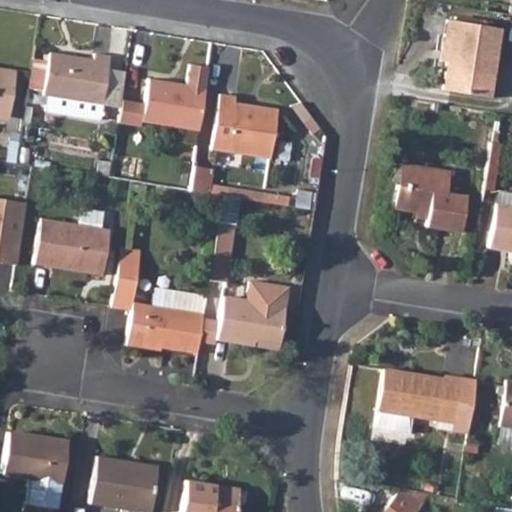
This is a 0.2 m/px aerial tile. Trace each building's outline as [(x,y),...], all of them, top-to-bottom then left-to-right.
[(444,22),(442,39),(448,40),(445,64),(441,93),(490,100),(501,30),(444,22)] [(439,63),(445,64),(448,40),(442,39),(439,63)] [(101,57),(100,63),(55,57),(49,99),(77,104),(76,116),(108,121),(118,60),(101,57)] [(147,131),(148,127),(204,136),(211,88),(214,73),(195,70),(192,91),(154,85),(150,108),(127,105),(124,128),(147,131)] [(0,116),(14,119),(21,77),(0,74),(0,116)] [(241,108),(242,101),(226,99),(218,153),(277,163),(285,115),(241,108)] [(502,144),(491,143),(489,161),(499,163),(502,144)] [(499,163),(489,161),(484,190),(495,191),(499,163)] [(401,164),(398,186),(405,186),(408,165),(401,164)] [(451,171),(408,165),(405,186),(398,186),(394,210),(429,214),(427,226),(463,230),(468,195),(448,192),(451,171)] [(216,198),(220,173),(199,169),(195,194),(216,198)] [(511,193),(497,191),(495,204),(511,206),(511,193)] [(0,197),(0,262),(14,264),(24,201),(0,197)] [(511,206),(495,204),(489,247),(511,250),(511,206)] [(74,206),(72,221),(38,217),(32,263),(94,272),(98,245),(103,246),(106,227),(96,225),(99,209),(74,206)] [(216,217),(206,277),(222,279),(231,220),(216,217)] [(119,246),(117,261),(135,264),(137,248),(119,246)] [(130,299),(135,264),(117,261),(109,308),(123,310),(118,342),(140,345),(141,341),(195,349),(197,336),(201,314),(201,310),(151,302),(130,299)] [(245,277),(242,296),(282,303),(285,283),(245,277)] [(154,285),(151,302),(201,310),(204,293),(154,285)] [(276,340),(282,303),(242,296),(220,293),(216,316),(213,335),(250,340),(250,336),(276,340)] [(201,314),(197,336),(213,338),(213,335),(216,316),(201,314)] [(449,380),(387,371),(378,430),(414,435),(417,418),(460,424),(466,379),(449,377),(449,380)] [(511,380),(510,380),(502,443),(511,444),(511,380)] [(55,504),(64,437),(5,428),(0,459),(0,469),(28,474),(23,499),(55,504)] [(126,459),(93,454),(86,501),(147,510),(154,468),(125,464),(126,459)] [(232,511),(236,485),(182,477),(176,511),(232,511)] [(422,511),(429,503),(415,492),(407,491),(390,511),(422,511)]
